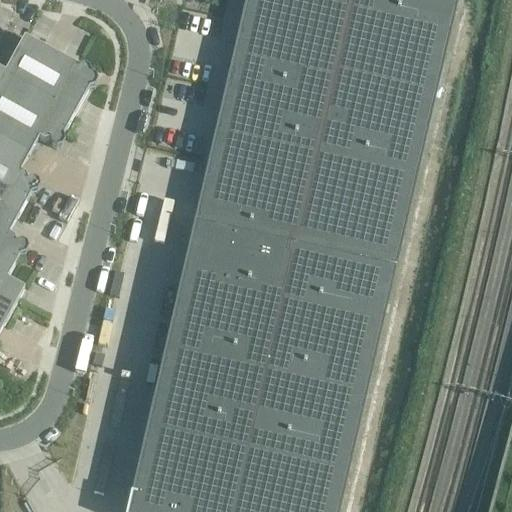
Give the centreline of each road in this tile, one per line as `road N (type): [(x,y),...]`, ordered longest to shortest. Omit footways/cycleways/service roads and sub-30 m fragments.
road 1 (unknown): [(91,511),(199,71),(186,46),(130,22)]
road 2 (unclassified): [(96,0),(113,6),(140,39),(138,76),(61,392),(36,429),(0,445)]
